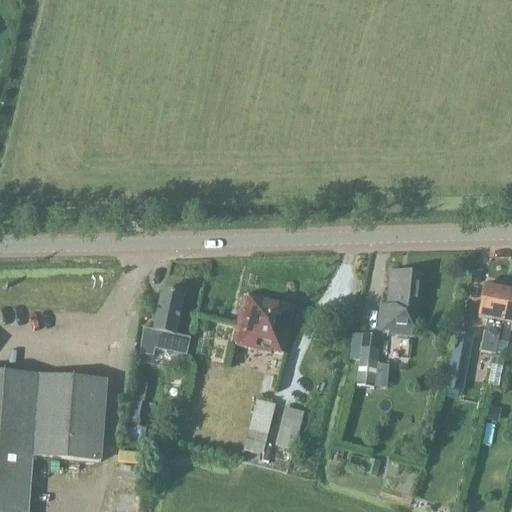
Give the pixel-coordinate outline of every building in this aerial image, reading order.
[(415,325),(416,326),(421,276),(390,273),(386,306),(381,305),(377,335),(408,339),(413,340),(415,325)] [(484,288),(478,320),(488,322),(482,354),(495,356),(495,354),(498,343),(508,293),(498,291),(499,287),(497,285),(489,283),(486,285),(486,288),(484,288)] [(144,330),(140,356),(153,359),(155,351),(185,358),(189,340),(175,337),(184,297),(161,292),(160,292),(152,332),(144,330)] [(511,293),(508,293),(498,343),(509,345),(511,333),(511,293)] [(284,355),(295,308),(244,296),(232,345),(271,354),(272,352),(284,355)] [(378,366),(381,338),(354,335),(351,360),(361,361),(358,388),(375,390),(375,389),(378,366)] [(456,335),(444,390),(461,394),(473,339),(456,335)] [(61,350),(57,406),(88,408),(92,352),(61,350)] [(495,356),(489,388),(499,390),(503,368),(505,356),(495,354),(495,356)] [(378,366),(375,389),(386,390),(389,367),(378,366)] [(0,376),(0,429),(6,430),(5,441),(24,442),(25,431),(18,430),(22,379),(0,376)] [(134,381),(130,400),(142,402),(143,403),(147,384),(134,381)] [(272,405),(257,401),(243,451),(259,455),(272,405)] [(303,413),(288,409),(278,444),(294,448),(303,413)] [(488,409),(485,420),(495,422),(497,411),(488,409)] [(126,438),(141,438),(140,417),(126,417),(126,438)]
